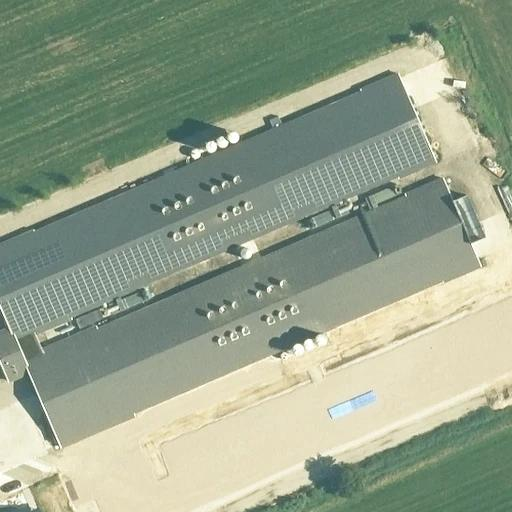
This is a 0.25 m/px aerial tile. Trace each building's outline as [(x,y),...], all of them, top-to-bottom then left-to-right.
[(361,93),(281,127),(277,118),(268,122),(272,131),(33,234),(32,232),(0,245),(0,307),(10,330),(11,329),(15,340),(32,332),(34,336),(70,321),(69,319),(397,178),(398,180),(435,164),(397,75),(360,91),(361,93)] [(10,330),(0,333),(0,363),(8,382),(28,373),(30,377),(26,379),(34,397),(38,396),(45,412),(41,414),(45,424),(50,423),(61,449),(134,418),(133,414),(478,265),(470,245),(486,238),(468,196),(453,202),(444,181),(109,325),(106,319),(94,324),(96,328),(41,351),(34,336),(32,332),(15,340),(11,329),(10,330)] [(397,183),(364,197),(368,206),(401,192),(397,183)] [(348,211),(344,202),(308,218),(312,227),(348,211)] [(212,511),(231,504),(511,379),(511,277),(144,439),(160,475),(175,511),(212,511)] [(112,313),(151,296),(147,286),(108,303),(112,313)] [(103,317),(98,307),(75,318),(79,327),(103,317)] [(175,511),(160,475),(86,506),(88,511),(175,511)]
